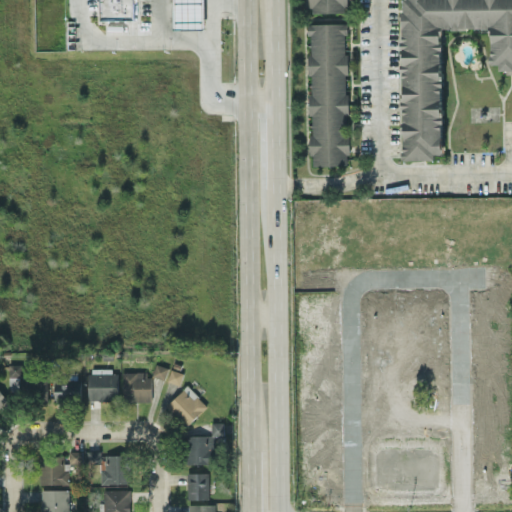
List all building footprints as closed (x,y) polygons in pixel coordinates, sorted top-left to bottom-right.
[(99,0),(100,19),(137,19),(136,0),(99,0)] [(173,0),(174,29),(205,28),(204,0),(173,0)] [(347,0),(347,5),(345,5),(345,10),(312,10),(312,5),(309,5),(309,0),(347,0)] [(511,0),(402,0),(404,159),(435,159),(435,153),(443,153),(442,28),(491,27),(491,64),(500,64),(500,69),(511,68),(511,0)] [(307,22),(347,21),(347,32),(344,33),(345,51),(348,51),(348,72),(345,72),(346,92),(348,92),(348,113),(346,113),(346,132),(349,132),(349,152),(347,153),(347,163),(313,164),(312,153),(310,153),(309,133),(312,133),(312,113),(309,113),(309,93),(311,93),(311,73),(308,73),(307,52),(310,52),(310,33),(307,33),(307,22)] [(23,363),(9,364),(9,390),(23,389),(23,363)] [(165,378),(168,366),(155,363),(152,375),(165,378)] [(183,372),(171,368),(167,380),(179,384),(183,372)] [(89,400),(118,399),(117,369),(88,369),(89,400)] [(150,371),(123,371),(123,401),(151,401),(150,371)] [(47,400),(49,373),(33,372),(31,399),(47,400)] [(54,398),(80,397),(80,379),(54,380),(54,398)] [(185,426),(208,405),(188,384),(165,405),(185,426)] [(0,408),(10,401),(0,388),(0,408)] [(187,434),(187,463),(212,463),(212,437),(224,437),(224,421),(211,421),(211,434),(187,434)] [(100,449),(87,449),(87,463),(100,463),(100,449)] [(80,462),(80,450),(69,450),(69,462),(80,462)] [(69,483),(69,462),(64,462),(64,455),(40,454),(39,483),(69,483)] [(129,483),(129,454),(101,454),(102,483),(129,483)] [(187,498),(209,498),(209,472),(187,471),(187,498)] [(68,511),(69,489),(42,488),(41,511),(68,511)] [(103,511),(130,511),(129,488),(103,489),(103,511)] [(214,511),(215,504),(189,503),(189,511),(214,511)]
